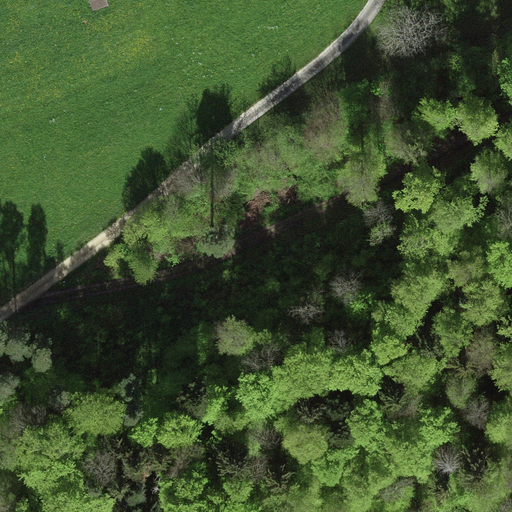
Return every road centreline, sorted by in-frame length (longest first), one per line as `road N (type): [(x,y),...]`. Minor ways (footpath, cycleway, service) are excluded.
road 1 (track): [(26,295),(194,265),(511,117)]
road 2 (track): [(0,314),(328,58),(376,0)]
